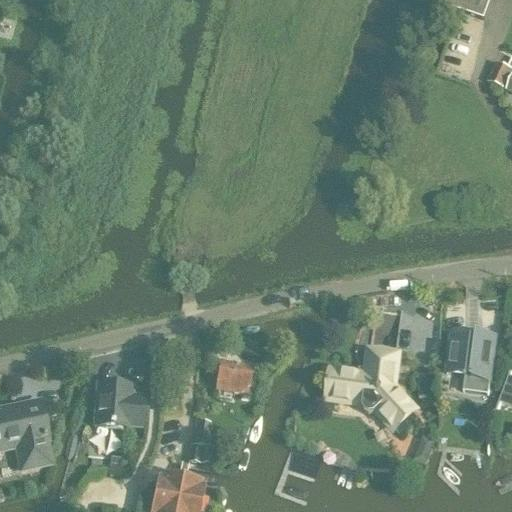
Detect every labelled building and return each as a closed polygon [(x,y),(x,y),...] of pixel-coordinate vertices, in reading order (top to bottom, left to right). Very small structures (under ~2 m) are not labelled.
[(484,23),(491,0),(447,0),(445,10),(484,23)] [(511,62),(509,71),(495,65),(487,85),(511,95),(511,62)] [(450,341),(444,380),(465,382),(463,395),(488,399),(490,387),(496,388),(499,366),(494,365),(497,341),(475,338),(474,348),(471,347),(471,344),(450,341)] [(393,391),(397,361),(370,357),(367,380),(331,376),(330,384),(329,384),(328,390),(329,391),(327,403),(363,407),(363,411),(363,412),(364,416),(365,417),(369,418),(370,419),(374,418),(375,418),(377,415),(395,434),(415,415),(393,391)] [(247,404),(253,371),(219,365),(215,393),(241,397),(241,403),(247,404)] [(430,401),(430,379),(419,379),(419,401),(430,401)] [(511,380),(508,380),(499,407),(511,411),(511,380)] [(141,430),(143,406),(124,404),(125,391),(97,390),(94,431),(122,433),(123,428),(141,430)] [(50,468),(45,447),(47,446),(40,410),(0,418),(0,457),(17,454),(22,474),(50,468)] [(208,453),(209,452),(212,427),(198,426),(195,450),(195,451),(208,453)] [(423,442),(419,452),(430,457),(434,446),(423,442)] [(208,453),(195,451),(195,450),(190,449),(188,466),(213,469),(215,454),(215,452),(209,452),(208,453)] [(121,473),(122,463),(110,462),(109,472),(121,473)] [(198,511),(203,488),(161,480),(154,511),(198,511)]
